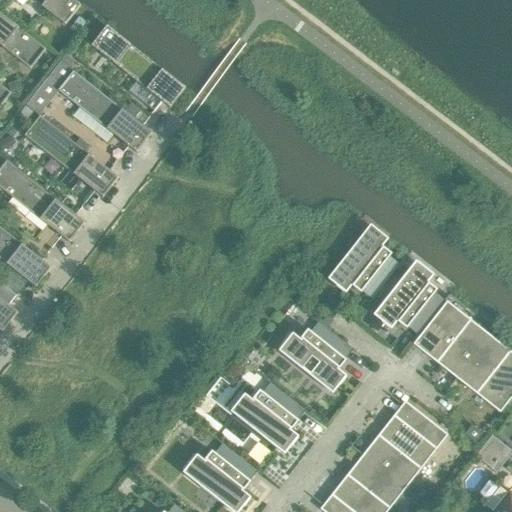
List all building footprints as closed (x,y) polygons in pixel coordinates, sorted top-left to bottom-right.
[(80,6),(71,0),(30,0),(65,26),(80,6)] [(45,50),(0,14),(0,46),(30,70),(45,50)] [(185,89),(106,27),(91,47),(169,108),(185,89)] [(151,134),(73,72),(57,92),(136,154),(151,134)] [(0,107),(11,94),(0,85),(0,107)] [(118,179),(39,117),(24,137),(102,198),(118,179)] [(84,224),(6,162),(0,169),(0,188),(69,243),(84,224)] [(398,267),(388,259),(391,255),(382,248),(387,240),(370,226),(327,280),(345,294),(351,287),(360,294),(364,289),(374,297),(398,267)] [(51,269),(0,228),(0,260),(35,288),(51,269)] [(444,303),(434,295),(437,291),(427,284),(433,276),(415,262),(373,316),(391,330),(396,323),(406,330),(410,325),(420,333),(444,303)] [(17,313),(0,299),(0,331),(2,333),(17,313)] [(458,377),(487,340),(447,308),(418,345),(458,377)] [(342,358),(349,348),(319,324),(312,334),(307,330),(299,340),(292,334),(278,352),(332,394),(346,377),(338,371),(346,361),(342,358)] [(498,408),(511,390),(511,359),(487,340),(458,377),(498,408)] [(294,419),(302,409),(271,385),(264,395),(259,391),(251,401),(244,395),(230,413),(284,455),(298,437),(291,432),(298,422),(294,419)] [(401,487),(441,436),(404,407),(364,458),(401,487)] [(511,453),(511,452),(491,436),(483,447),(504,463),(511,453)] [(246,479),(254,469),(224,446),(216,455),(211,452),(204,461),(196,456),(182,473),(231,511),(239,511),(250,498),(243,492),(250,483),(246,479)] [(504,463),(483,447),(475,457),(496,473),(504,463)] [(328,511),(381,511),(401,487),(364,458),(324,508),(328,511)] [(511,511),(511,497),(509,495),(496,511),(511,511)]
